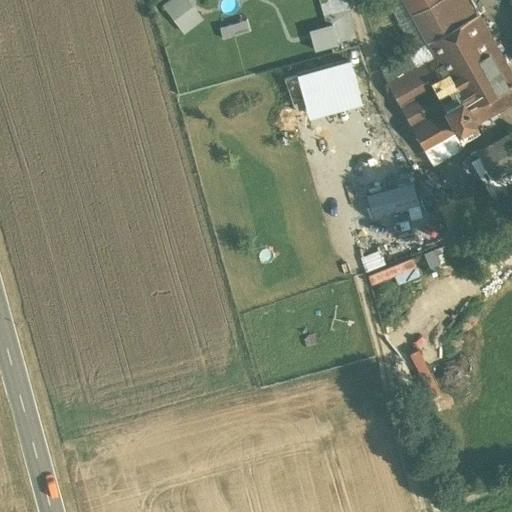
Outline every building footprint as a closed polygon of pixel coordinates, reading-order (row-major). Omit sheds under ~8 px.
[(191,0),(167,0),(163,3),(184,30),(204,15),(191,0)] [(405,0),(412,12),(434,0),(405,0)] [(434,0),(412,12),(428,41),(471,17),(476,14),(468,0),(434,0)] [(476,14),(471,17),(508,83),(511,82),(511,81),(511,70),(479,12),(476,14)] [(465,107),(508,83),(471,17),(428,41),(437,56),(460,98),(465,107)] [(437,56),(388,84),(412,125),(460,98),(437,56)] [(350,57),(294,71),(305,114),(361,100),(350,57)] [(508,83),(465,107),(473,120),(511,98),(511,84),(511,82),(508,83)] [(460,98),(412,125),(424,148),(473,120),(465,107),(460,98)] [(511,135),(509,130),(478,149),(494,176),(511,164),(511,135)] [(493,199),(483,200),(485,221),(496,220),(493,199)] [(482,200),(472,202),(474,222),(485,221),(482,200)]
